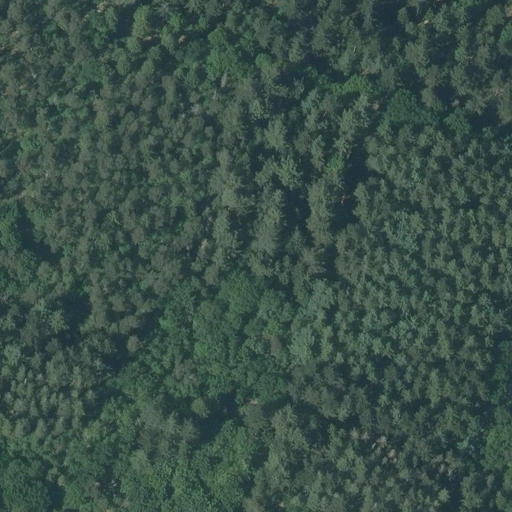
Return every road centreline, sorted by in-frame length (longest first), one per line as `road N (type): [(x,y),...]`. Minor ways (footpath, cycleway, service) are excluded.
road 1 (track): [(511,144),(63,0)]
road 2 (track): [(511,312),(462,511)]
